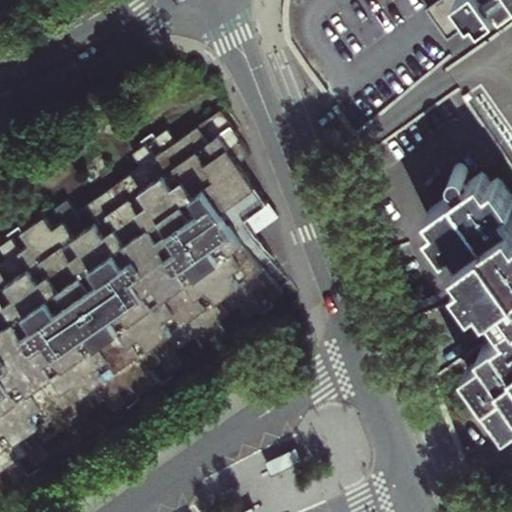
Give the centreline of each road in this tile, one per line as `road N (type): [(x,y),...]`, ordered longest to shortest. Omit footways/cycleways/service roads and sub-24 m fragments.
road 1 (residential): [(208,0),(258,86),(424,511)]
road 2 (secondary): [(0,98),(101,53),(178,0)]
road 3 (secondary): [(120,0),(0,57)]
